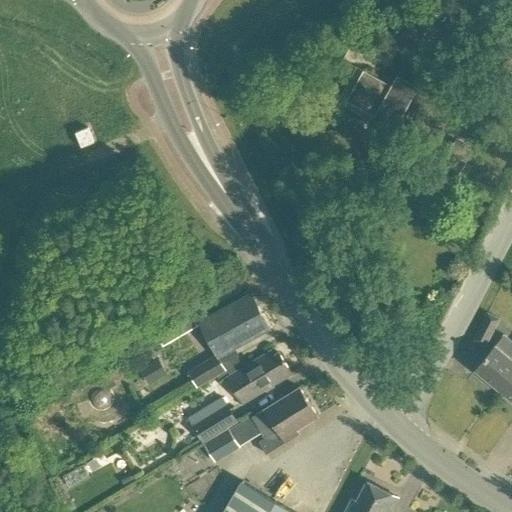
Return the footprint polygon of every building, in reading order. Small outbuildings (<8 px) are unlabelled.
[(348,48),(354,51),(359,40),(353,37),(348,48)] [(394,130),(418,86),(397,75),(391,85),(364,70),(348,100),(375,115),(373,119),(394,130)] [(451,186),(472,150),(455,139),(448,152),(445,150),(437,166),(440,168),(435,177),(451,186)] [(424,228),(436,235),(441,227),(429,220),(424,228)] [(233,350),(271,329),(251,293),(199,322),(217,355),(189,372),(197,386),(240,361),(233,350)] [(487,313),(473,339),(484,345),(498,319),(487,313)] [(511,341),(503,335),(475,369),(498,388),(511,371),(511,341)] [(283,371),(289,368),(279,353),(274,356),(271,351),(226,378),(242,404),(264,390),(266,391),(273,387),(273,384),(286,376),(283,371)] [(149,384),(163,376),(154,360),(139,368),(149,384)] [(511,371),(498,388),(511,399),(511,371)] [(297,430),(318,417),(300,387),(243,423),(252,438),(262,433),(265,438),(260,441),(267,453),(299,433),(297,430)] [(192,425),(203,442),(237,421),(227,404),(192,425)] [(229,429),(204,443),(215,461),(240,447),(229,429)] [(295,511),(242,481),(224,511),(295,511)] [(390,511),(399,497),(367,481),(357,501),(352,499),(345,511),(390,511)]
